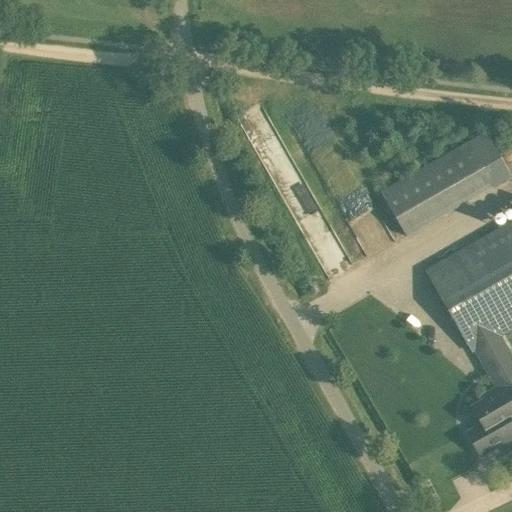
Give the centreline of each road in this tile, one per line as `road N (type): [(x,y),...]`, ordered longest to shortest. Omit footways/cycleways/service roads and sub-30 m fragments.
road 1 (unclassified): [(401,511),(259,270),(215,178),(181,0)]
road 2 (track): [(511,110),(0,45)]
